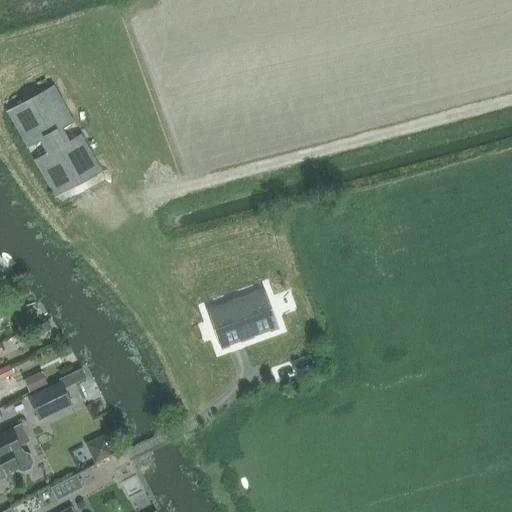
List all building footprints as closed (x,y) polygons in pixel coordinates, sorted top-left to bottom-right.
[(52,94),(16,116),(15,116),(60,191),(97,169),(52,94)] [(220,345),(277,325),(264,292),(208,312),(220,345)] [(48,322),(34,328),(38,336),(52,329),(48,322)] [(0,380),(13,375),(9,365),(0,368),(0,380)] [(41,371),(23,380),(29,392),(34,390),(46,384),(41,371)] [(38,420),(72,404),(59,379),(26,396),(38,420)] [(0,477),(17,469),(23,471),(30,467),(33,460),(30,453),(22,450),(20,445),(30,440),(22,422),(0,432),(0,477)] [(104,437),(88,445),(95,460),(111,453),(104,437)]
